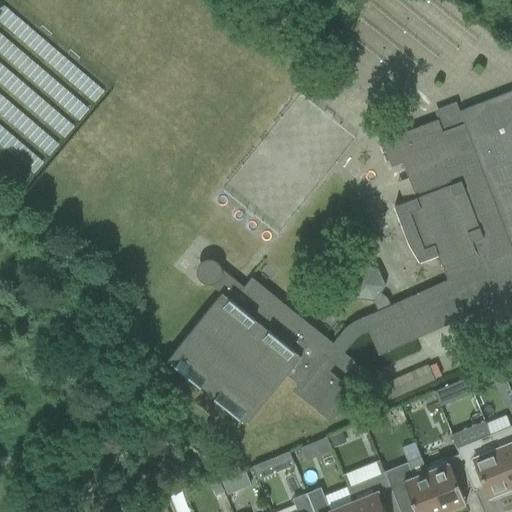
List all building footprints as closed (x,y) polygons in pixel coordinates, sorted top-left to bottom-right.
[(107,81),(107,93),(117,93),(117,81),(107,81)] [(167,360),(188,376),(180,387),(217,417),(225,406),(247,423),(287,373),(299,384),(294,390),(331,421),(338,412),(336,411),(352,390),(330,372),(336,364),(346,371),(355,361),(345,352),(360,334),(369,331),(380,354),(445,325),(508,296),(511,303),(511,90),(459,111),(464,124),(442,132),(438,120),(381,141),(388,160),(391,167),(403,162),(410,180),(398,184),(405,201),(395,205),(410,243),(420,261),(438,254),(443,266),(449,280),(391,305),(387,298),(380,293),(386,284),(378,269),(359,266),(349,281),(357,298),(374,301),(379,311),(364,318),(354,322),(346,328),(333,343),(253,277),(244,287),(223,269),(222,266),(221,265),(219,262),(217,260),(215,259),(212,258),(209,258),(207,259),(204,260),(201,261),(200,263),(198,265),(197,267),(197,268),(197,271),(198,275),(199,277),(200,279),(202,281),(204,282),(206,283),(209,283),(221,293),(167,360)] [(466,377),(466,378),(471,389),(492,380),(487,368),(466,377)] [(439,404),(447,401),(463,395),(472,391),(471,389),(466,378),(458,381),(434,391),(437,399),(438,399),(439,404)] [(511,425),(490,434),(511,489),(511,425)] [(331,436),(328,437),(332,448),(346,442),(342,431),(331,436)] [(511,491),(511,489),(490,434),(456,448),(459,454),(471,484),(473,490),(484,485),(489,496),(497,493),(501,496),(511,491)] [(326,436),(317,440),(322,454),(332,450),(328,442),(326,436)] [(447,457),(425,466),(427,471),(444,511),(466,503),(460,489),(471,484),(459,454),(448,458),(447,457)] [(413,477),(407,462),(384,471),(400,511),(411,511),(415,511),(442,511),(444,511),(427,471),(413,477)] [(400,511),(384,471),(346,487),(352,501),(356,511),(400,511)] [(231,477),(221,481),(226,494),(236,491),(231,477)] [(224,492),(220,481),(211,485),(215,495),(224,492)] [(320,487),(306,493),(314,511),(356,511),(352,501),(329,510),(320,487)] [(314,511),(306,493),(292,498),(297,511),(271,511),(272,511),(271,511),(314,511)] [(164,503),(149,509),(150,511),(167,511),(166,507),(164,503)]
